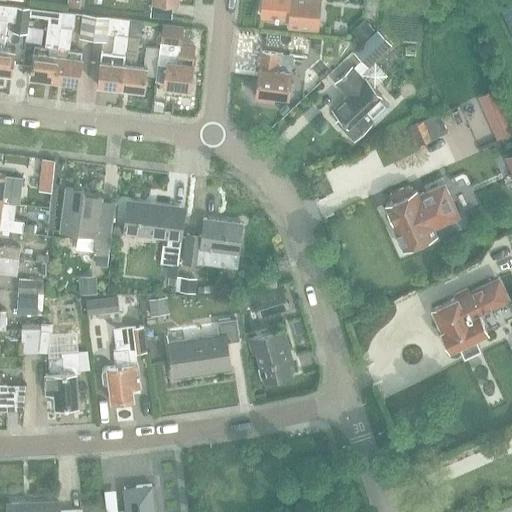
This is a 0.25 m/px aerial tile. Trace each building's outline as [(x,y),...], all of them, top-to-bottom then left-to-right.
[(68,0),(68,7),(78,8),(79,0),(68,0)] [(318,13),(319,0),(262,0),(261,15),(288,18),(287,26),(313,28),(314,12),(318,13)] [(151,16),(170,17),(171,4),(152,3),(151,16)] [(0,4),(0,72),(12,74),(15,49),(3,48),(7,20),(14,21),(12,32),(26,34),(30,8),(0,4)] [(48,16),(47,25),(61,27),(63,12),(49,10),(48,16)] [(61,28),(55,80),(78,83),(82,53),(69,51),(72,29),(73,29),(75,13),(63,12),(61,27),(61,28)] [(83,14),(80,38),(93,40),(94,39),(93,39),(96,16),(83,14)] [(96,16),(93,39),(106,41),(107,34),(115,35),(112,55),(101,54),(97,85),(121,88),(129,19),(96,16)] [(129,19),(121,88),(145,91),(146,75),(156,76),(159,47),(146,46),(143,65),(136,64),(139,37),(140,37),(142,21),(129,19)] [(160,44),(158,63),(167,64),(165,85),(190,88),(195,44),(181,43),(181,41),(182,28),(182,26),(162,24),(160,44)] [(55,80),(61,27),(47,25),(44,48),(35,46),(31,77),(55,80)] [(354,52),(368,66),(391,44),(377,30),(354,52)] [(273,94),(287,96),(292,54),(261,50),(255,96),(273,98),(273,94)] [(365,78),(363,79),(351,66),(335,82),(347,94),(332,108),(341,117),(337,121),(345,129),(351,128),(358,136),(390,106),(379,95),(380,94),(365,78)] [(511,125),(495,88),(482,94),(501,136),(511,131),(511,125)] [(409,126),(418,145),(447,132),(439,113),(409,126)] [(0,174),(0,201),(2,202),(15,204),(18,204),(22,177),(0,174)] [(387,207),(385,211),(388,218),(393,219),(395,225),(393,226),(404,249),(415,244),(420,245),(425,243),(426,239),(437,234),(435,229),(459,217),(444,184),(419,196),(416,189),(411,191),(408,185),(397,190),(400,196),(385,203),(386,205),(387,207)] [(95,251),(109,252),(112,224),(99,223),(102,197),(84,195),(84,190),(67,188),(62,229),(78,231),(77,240),(96,242),(95,251)] [(0,201),(0,228),(22,232),(23,221),(13,220),(15,204),(2,202),(0,201)] [(176,277),(179,247),(183,215),(171,213),(172,208),(128,202),(124,233),(168,239),(167,246),(162,245),(160,263),(167,263),(166,276),(169,276),(168,284),(174,285),(175,277),(176,277)] [(198,262),(235,267),(241,222),(203,217),(201,235),(186,233),(182,261),(198,263),(198,262)] [(0,256),(19,259),(21,247),(3,245),(0,246),(0,256)] [(0,272),(18,275),(19,259),(0,256),(0,272)] [(259,273),(263,287),(275,284),(271,269),(259,273)] [(478,313),(510,299),(500,276),(488,282),(468,291),(466,288),(455,294),(456,297),(433,309),(444,330),(441,331),(450,349),(458,345),(464,356),(480,348),(475,338),(488,331),(478,313)] [(18,292),(42,294),(43,281),(18,279),(18,292)] [(241,300),(246,316),(270,308),(266,293),(241,300)] [(16,313),(36,314),(37,299),(17,297),(16,313)] [(87,300),(88,313),(98,312),(97,299),(87,300)] [(203,372),(229,368),(226,343),(239,341),(236,320),(216,323),(218,336),(169,343),(174,372),(195,369),(194,365),(202,364),(203,372)] [(107,367),(101,372),(102,383),(109,386),(111,402),(133,400),(131,387),(139,386),(137,363),(134,364),(132,353),(146,351),(143,326),(117,329),(114,334),(116,350),(113,350),(115,366),(107,367)] [(37,351),(39,330),(39,328),(20,328),(20,352),(37,352),(37,351)] [(282,328),(248,338),(252,350),(256,348),(265,382),(290,375),(284,354),(290,353),(282,328)] [(39,330),(37,351),(48,352),(50,331),(39,330)] [(55,408),(77,406),(75,373),(79,373),(78,351),(60,353),(60,356),(48,357),(49,373),(45,373),(46,393),(54,392),(55,408)] [(0,383),(0,409),(6,410),(23,410),(26,384),(6,384),(0,383)] [(154,511),(151,485),(124,487),(126,511),(154,511)] [(6,503),(6,511),(59,511),(59,501),(6,503)]
